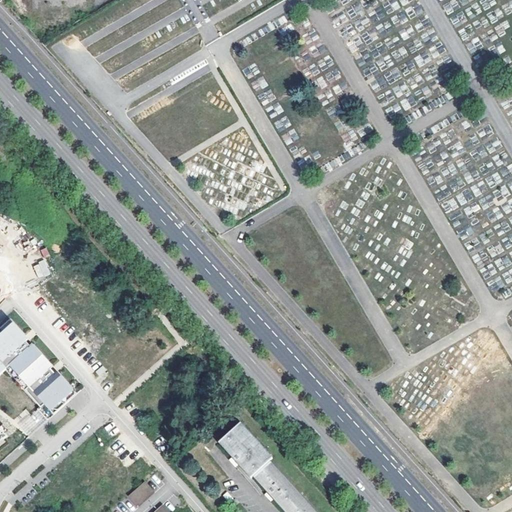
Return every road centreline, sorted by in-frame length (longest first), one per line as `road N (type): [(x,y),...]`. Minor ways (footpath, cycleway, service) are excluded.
road 1 (secondary): [(430,511),(0,34)]
road 2 (secondary): [(0,87),(382,511)]
road 3 (residential): [(0,279),(104,400)]
road 4 (residential): [(104,400),(202,511)]
road 5 (residential): [(0,495),(104,400)]
